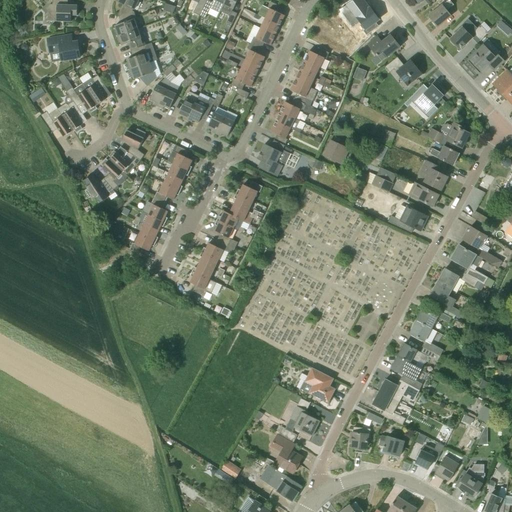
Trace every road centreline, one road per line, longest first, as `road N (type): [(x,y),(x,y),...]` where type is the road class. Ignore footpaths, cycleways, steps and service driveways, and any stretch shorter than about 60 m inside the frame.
road 1 (residential): [(501,124),(360,381),(321,462),(316,499)]
road 2 (residential): [(305,5),(226,158)]
road 3 (tertiary): [(501,124),(393,0)]
road 4 (tertiary): [(449,503),(384,475),(355,477),(316,499)]
road 5 (residential): [(166,260),(226,158)]
